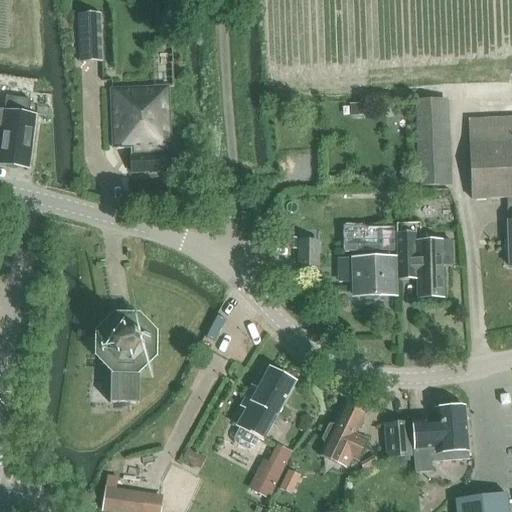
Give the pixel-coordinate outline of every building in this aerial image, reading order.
[(99,14),(77,15),(79,63),(101,62),(99,14)] [(168,87),(110,90),(112,149),(130,149),(131,173),(171,171),(168,87)] [(0,164),(29,169),(36,115),(27,114),(29,101),(5,97),(4,111),(0,110),(0,164)] [(449,184),(446,99),(415,101),(419,185),(449,184)] [(507,222),(508,266),(511,266),(511,117),(469,119),(472,200),(506,199),(507,222)] [(394,251),(394,228),(342,229),(342,252),(394,251)] [(419,233),(396,233),(397,281),(416,281),(417,299),(445,298),(445,260),(454,260),(454,242),(419,243),(419,233)] [(316,243),(300,243),(300,265),(300,268),(316,268),(316,243)] [(393,295),(392,259),(355,260),(356,296),(393,295)] [(108,335),(107,338),(108,338),(108,351),(107,352),(108,354),(109,354),(111,355),(110,375),(110,404),(112,404),(139,404),(140,358),(144,354),(145,352),(145,339),(146,338),(145,336),(144,336),(135,327),(135,326),(134,325),(134,326),(131,325),(119,325),(118,325),(118,326),(116,328),(109,336),(108,335)] [(234,444),(237,448),(246,452),(250,453),(253,450),(258,441),(260,442),(292,383),(269,370),(257,391),(253,388),(242,408),(248,411),(238,430),(240,431),(235,440),(234,444)] [(455,404),(450,402),(446,402),(442,405),(440,409),(433,410),(434,421),(412,423),(414,450),(436,448),(437,454),(444,453),(445,461),(461,460),(460,452),(468,451),(464,407),(457,408),(455,404)] [(325,444),(319,459),(346,471),(351,458),(357,461),(366,441),(353,435),(364,411),(347,404),(336,428),(328,428),(322,441),(325,444)] [(409,423),(384,425),(386,458),(412,456),(409,423)] [(268,463),(253,491),(268,499),(291,454),(276,447),(268,463)] [(183,464),(200,473),(207,461),(190,452),(183,464)] [(507,511),(505,493),(455,500),(456,511),(507,511)] [(104,494),(101,511),(160,511),(162,503),(104,494)]
